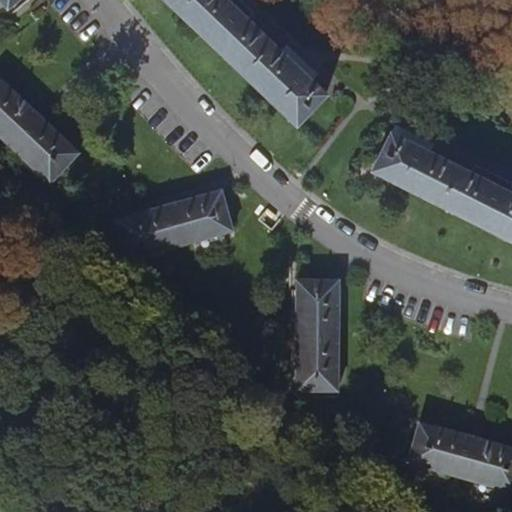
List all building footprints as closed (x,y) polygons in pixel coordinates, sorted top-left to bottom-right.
[(325,94),(225,0),(166,0),(297,124),(325,94)] [(79,152),(0,76),(0,132),(51,181),(79,152)] [(511,194),(391,135),(373,172),(511,240),(511,194)] [(232,230),(221,191),(116,220),(127,258),(232,230)] [(337,389),(338,280),(297,280),(296,389),(337,389)] [(511,489),(511,447),(420,422),(409,461),(511,489)]
